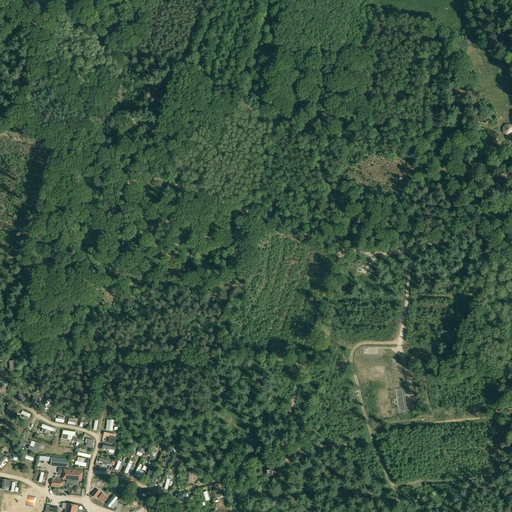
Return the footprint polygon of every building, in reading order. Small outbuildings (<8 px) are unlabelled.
[(511,135),(511,133),(511,126),(510,124),(505,125),(503,128),(503,132),(506,135),(511,135)] [(52,265),(55,258),(45,255),(42,261),(52,265)] [(408,413),(404,387),(396,389),(399,414),(408,413)] [(64,431),(64,440),(69,440),(69,437),(77,437),(77,432),(64,431)] [(93,440),(87,438),(85,446),(91,447),(93,440)] [(29,444),(28,448),(38,451),(41,442),(36,441),(34,446),(29,444)] [(69,459),(52,457),(51,466),(68,468),(69,459)] [(148,469),(151,463),(146,460),(143,466),(148,469)] [(64,470),(64,477),(67,477),(67,479),(81,480),(82,471),(64,470)] [(43,472),(39,483),(44,484),(46,479),(48,480),(50,475),(43,472)] [(62,488),(63,480),(52,479),(51,487),(54,487),(62,488)] [(96,499),(101,492),(96,488),(91,495),(96,499)] [(104,503),(108,498),(103,493),(98,498),(104,503)] [(30,500),(28,508),(37,510),(38,502),(30,500)] [(77,511),(79,505),(67,503),(65,511),(77,511)]
